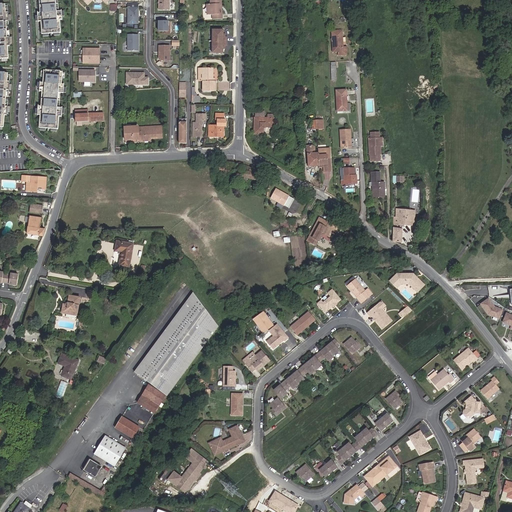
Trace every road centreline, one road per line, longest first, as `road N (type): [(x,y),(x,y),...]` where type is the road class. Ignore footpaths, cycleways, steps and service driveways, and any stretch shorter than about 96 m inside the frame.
road 1 (residential): [(426,412),(318,493),(268,473),(255,428),(262,384),(335,322),(358,323),(420,403)]
road 2 (residential): [(503,355),(419,259),(238,152)]
road 3 (residential): [(22,0),(21,124),(68,164)]
road 4 (residential): [(171,156),(173,94),(148,59),(149,0)]
road 5 (residential): [(239,0),(238,152)]
road 6 (residential): [(68,164),(24,298)]
